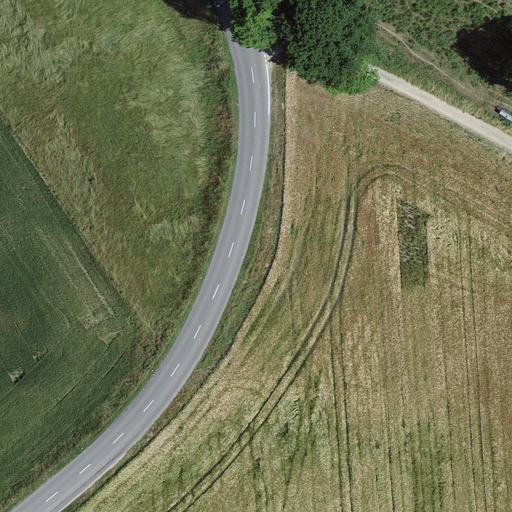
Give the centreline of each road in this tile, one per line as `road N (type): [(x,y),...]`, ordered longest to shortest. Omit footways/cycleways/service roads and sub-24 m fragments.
road 1 (secondary): [(229,0),(256,45),(250,186),(234,249),(199,333),(151,410),(39,511)]
road 2 (track): [(256,45),(298,44),(377,70),(511,142)]
